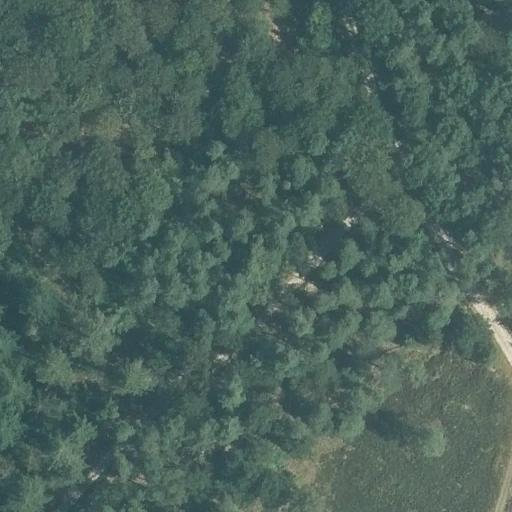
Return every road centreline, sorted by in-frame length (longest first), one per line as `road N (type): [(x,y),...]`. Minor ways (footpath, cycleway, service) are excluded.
road 1 (track): [(400,181),(238,350),(204,376),(166,388),(0,215)]
road 2 (track): [(339,0),(400,181)]
road 3 (track): [(166,388),(59,511)]
road 4 (track): [(434,235),(511,353)]
